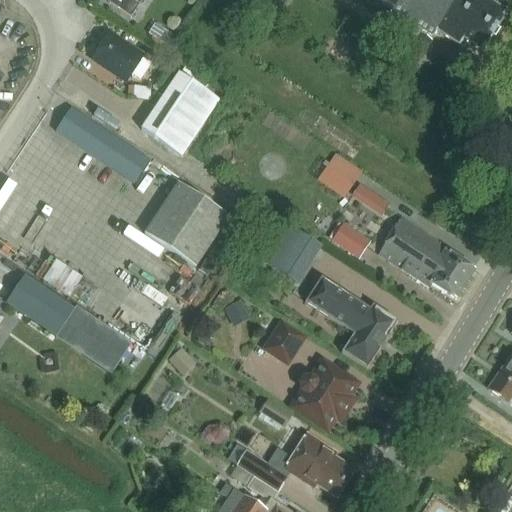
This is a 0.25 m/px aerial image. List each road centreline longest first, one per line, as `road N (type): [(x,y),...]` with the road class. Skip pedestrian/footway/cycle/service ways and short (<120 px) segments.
road 1 (secondary): [(356,511),(511,247)]
road 2 (residential): [(0,145),(57,57),(55,32),(32,0)]
